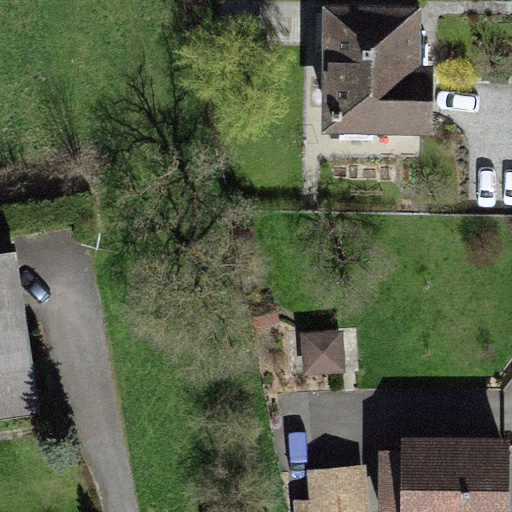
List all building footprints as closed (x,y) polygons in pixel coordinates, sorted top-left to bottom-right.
[(320,21),(324,134),(413,131),(410,18),(320,21)] [(15,252),(0,254),(0,420),(42,413),(15,252)] [(341,329),(302,332),(305,376),(344,374),(341,329)] [(499,511),(500,456),(395,455),(395,511),(499,511)] [(349,511),(350,472),(307,472),(307,511),(349,511)]
